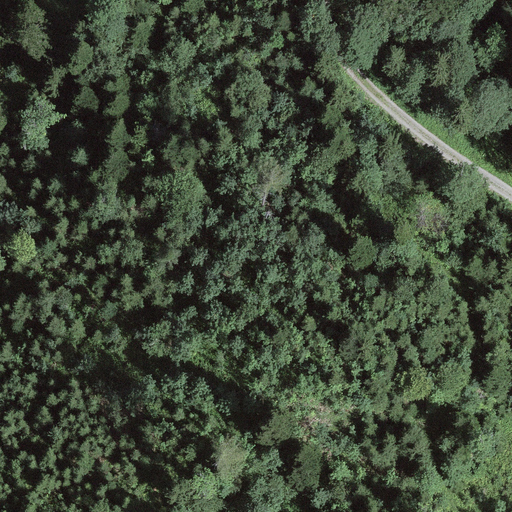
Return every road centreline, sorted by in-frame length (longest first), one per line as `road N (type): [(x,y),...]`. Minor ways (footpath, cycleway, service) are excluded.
road 1 (track): [(511,193),(423,134),(359,78),(322,0)]
road 2 (track): [(0,135),(49,36),(88,0)]
